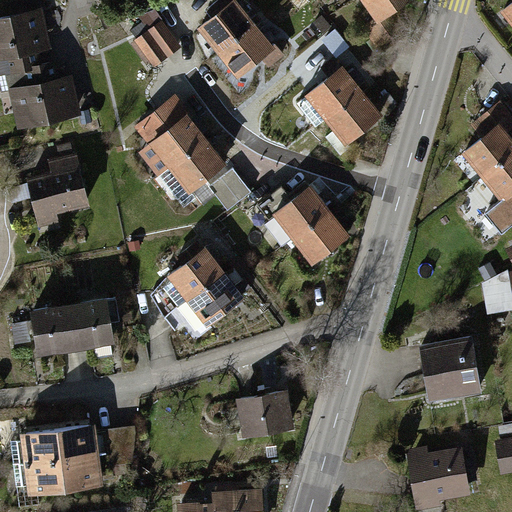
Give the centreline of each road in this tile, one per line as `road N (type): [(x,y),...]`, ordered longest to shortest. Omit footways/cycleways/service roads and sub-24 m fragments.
road 1 (unknown): [(311,511),(456,0)]
road 2 (residential): [(362,326),(328,326),(127,386),(0,399)]
